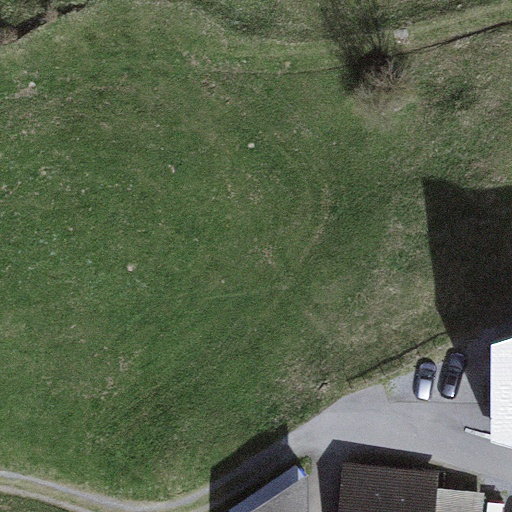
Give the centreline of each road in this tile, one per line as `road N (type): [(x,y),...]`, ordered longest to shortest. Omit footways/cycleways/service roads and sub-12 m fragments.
road 1 (track): [(0,64),(360,46),(511,11)]
road 2 (track): [(339,426),(176,511)]
road 3 (residential): [(511,465),(391,430),(339,426)]
